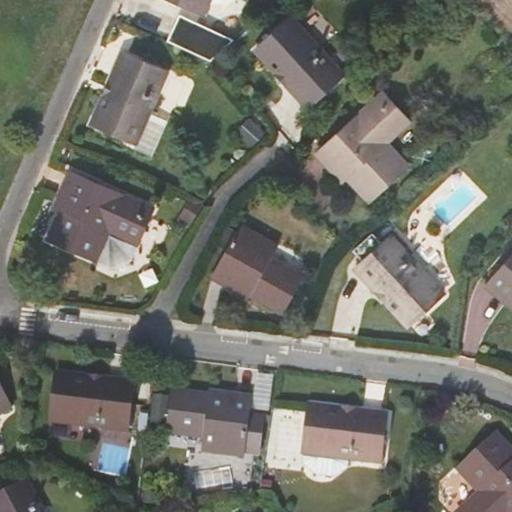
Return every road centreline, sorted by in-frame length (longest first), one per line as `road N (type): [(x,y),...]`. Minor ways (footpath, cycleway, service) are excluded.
road 1 (residential): [(155,340),(448,374),(511,391)]
road 2 (unclassified): [(103,0),(0,238)]
road 3 (residential): [(155,340),(219,201),(275,149)]
road 4 (residential): [(0,318),(155,340)]
